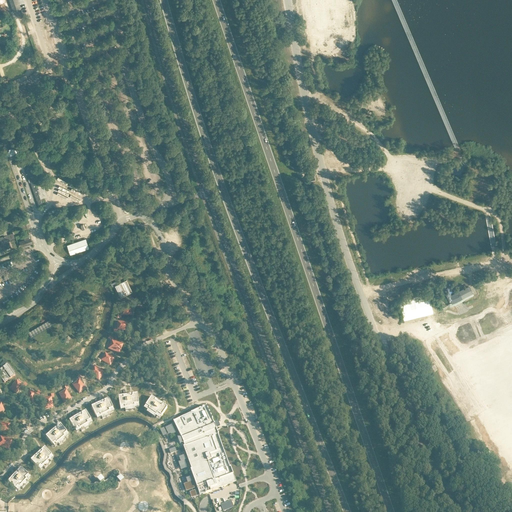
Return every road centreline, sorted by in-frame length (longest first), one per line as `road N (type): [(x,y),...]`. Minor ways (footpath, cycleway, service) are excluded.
road 1 (unclassified): [(464,511),(399,391),(347,256),(286,0)]
road 2 (trunk): [(164,0),(236,224),(348,511)]
road 3 (tertiary): [(330,511),(146,0)]
road 4 (unknown): [(424,511),(246,0)]
road 5 (trunk): [(391,511),(217,0)]
road 6 (track): [(44,511),(76,478),(96,475),(118,455),(135,496),(130,511)]
road 7 (unknown): [(511,467),(435,332)]
road 8 (unknown): [(359,288),(511,263)]
road 9 (unknown): [(509,249),(496,207),(395,173)]
road 10 (unknown): [(300,79),(356,105),(389,149),(395,173)]
